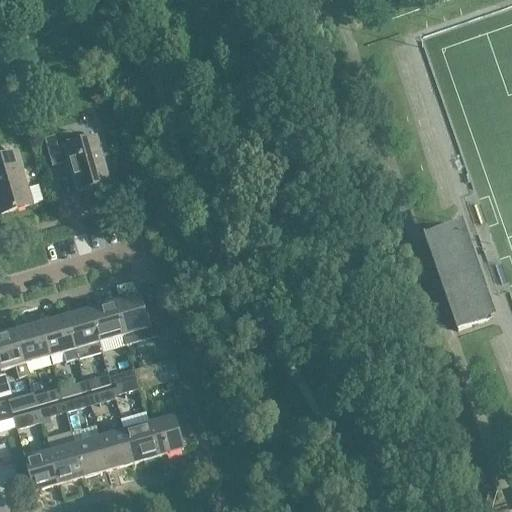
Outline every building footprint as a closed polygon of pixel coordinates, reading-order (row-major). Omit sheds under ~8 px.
[(94,138),(76,143),(73,132),(45,140),(52,168),(68,163),(78,194),(108,184),(94,138)] [(14,154),(0,158),(0,216),(30,208),(14,154)] [(496,319),(462,223),(422,237),(456,333),(496,319)] [(143,315),(139,298),(113,306),(123,339),(126,349),(166,337),(159,310),(143,315)] [(98,346),(123,339),(113,306),(89,313),(98,346)] [(101,354),(98,346),(89,313),(65,320),(76,361),(101,354)] [(39,327),(49,360),(65,356),(67,364),(76,361),(65,320),(39,327)] [(14,334),(24,368),(49,360),(39,327),(14,334)] [(24,368),(14,334),(0,338),(0,374),(16,370),(18,380),(27,378),(24,368)] [(132,372),(135,382),(156,376),(153,366),(132,372)] [(135,382),(132,372),(109,379),(108,379),(110,387),(115,385),(116,387),(135,382)] [(108,379),(109,379),(108,376),(83,383),(86,394),(110,387),(108,379)] [(135,382),(138,391),(159,385),(156,376),(135,382)] [(135,382),(116,387),(116,389),(111,391),(113,398),(114,398),(138,391),(135,382)] [(86,394),(83,383),(58,391),(60,401),(86,394)] [(60,401),(58,391),(34,397),(32,398),(35,408),(60,401)] [(87,398),(90,408),(115,400),(114,398),(113,398),(111,391),(87,398)] [(32,398),(34,397),(33,395),(8,401),(11,415),(35,408),(32,398)] [(64,415),(90,408),(87,398),(62,405),(64,415)] [(64,415),(62,405),(36,412),(39,422),(41,422),(64,415)] [(39,422),(36,412),(13,419),(16,432),(42,425),(41,422),(39,422)] [(148,426),(157,459),(183,452),(173,418),(148,426)] [(157,459),(148,426),(123,433),(132,467),(157,459)] [(132,467),(123,433),(99,440),(108,474),(132,467)] [(74,447),(83,481),(108,474),(99,440),(74,447)] [(49,455),(58,488),(83,481),(74,447),(49,455)] [(58,488),(49,455),(24,462),(34,495),(58,488)]
